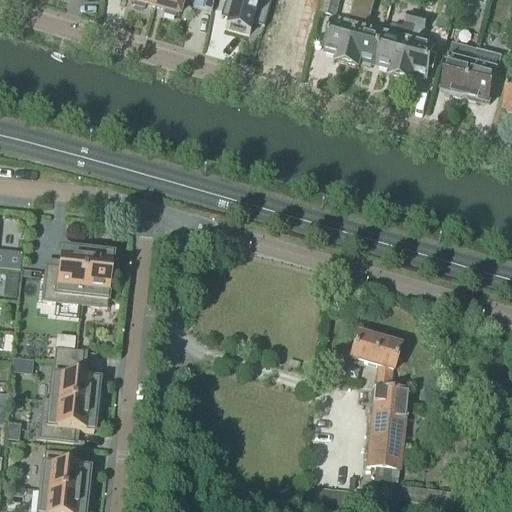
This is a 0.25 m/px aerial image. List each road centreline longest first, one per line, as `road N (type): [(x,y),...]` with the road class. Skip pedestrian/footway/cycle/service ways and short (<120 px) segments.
road 1 (unclassified): [(511,158),(0,8)]
road 2 (residential): [(147,211),(114,511)]
road 3 (residential): [(0,188),(147,211)]
